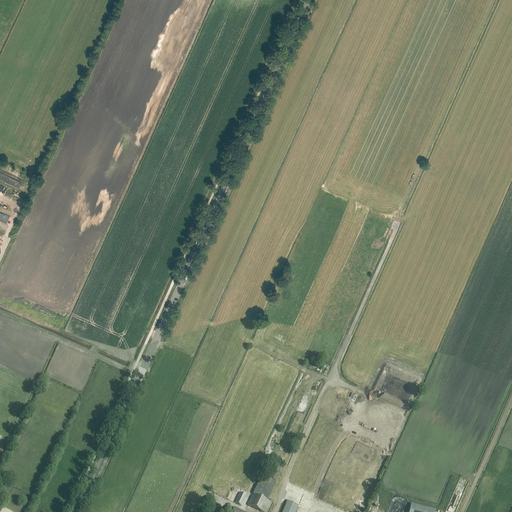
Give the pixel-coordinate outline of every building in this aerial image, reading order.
[(275,464),(268,479),(275,482),(282,467),(275,464)] [(261,476),(253,494),(266,500),(275,482),(268,479),(261,476)] [(241,505),(246,495),(239,492),(234,502),(241,505)] [(262,511),(266,511),(271,503),(266,500),(253,494),(248,505),(261,511),(262,511)] [(295,511),(298,505),(287,500),(282,511),(295,511)]
